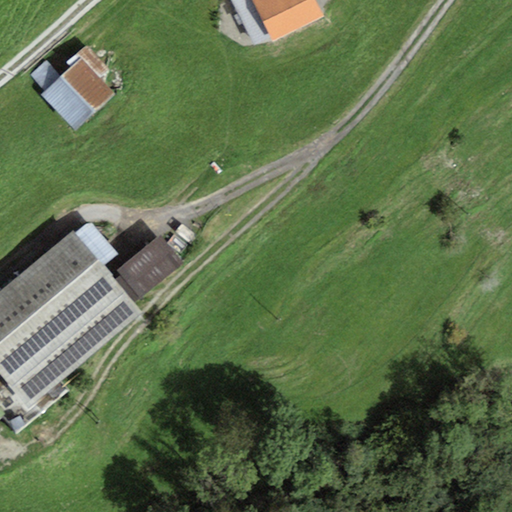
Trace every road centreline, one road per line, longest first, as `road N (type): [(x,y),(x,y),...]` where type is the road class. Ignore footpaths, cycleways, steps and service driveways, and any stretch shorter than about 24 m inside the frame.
road 1 (track): [(66,429),(107,363),(339,138),(448,0)]
road 2 (unclassified): [(0,78),(91,0)]
